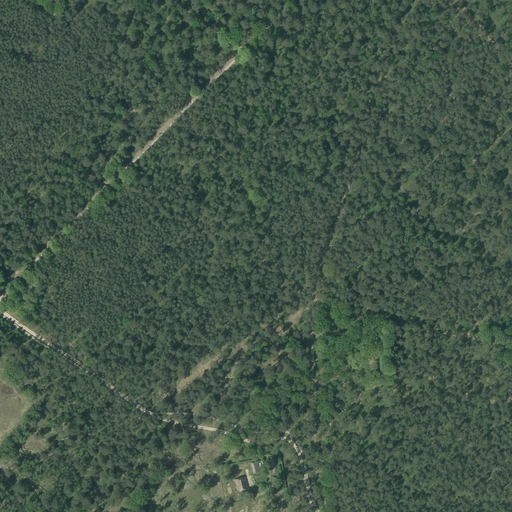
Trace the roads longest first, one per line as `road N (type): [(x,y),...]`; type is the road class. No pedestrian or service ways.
road 1 (track): [(313,508),(315,297),(374,80),(409,0)]
road 2 (track): [(91,511),(128,471),(208,429)]
